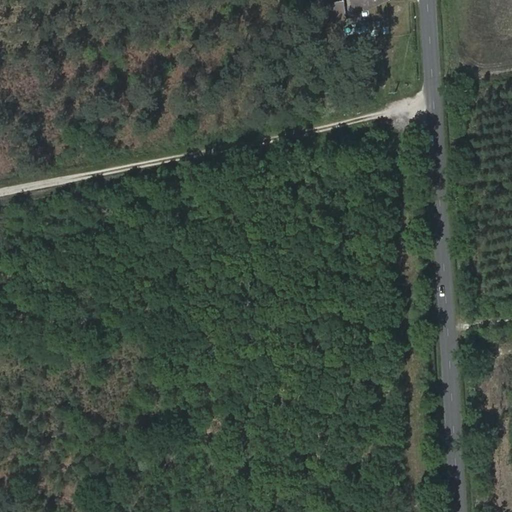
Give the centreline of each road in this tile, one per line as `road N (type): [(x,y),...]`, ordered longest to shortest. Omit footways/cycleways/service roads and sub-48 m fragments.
road 1 (track): [(0,192),(433,100)]
road 2 (secondary): [(432,81),(458,511)]
